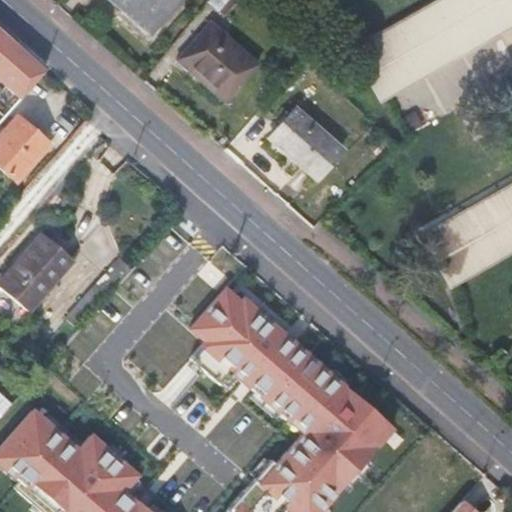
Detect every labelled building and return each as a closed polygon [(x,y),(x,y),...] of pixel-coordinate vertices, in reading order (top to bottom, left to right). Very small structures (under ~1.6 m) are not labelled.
[(112,0),(152,34),(181,0),(112,0)] [(511,0),(441,0),(351,51),(379,101),(511,25),(511,0)] [(259,66),(213,24),(179,61),(225,103),(259,66)] [(0,65),(15,48),(0,34),(0,65)] [(0,115),(41,70),(19,51),(15,48),(0,65),(0,115)] [(272,135),(321,180),(347,151),(298,106),(272,135)] [(0,137),(0,170),(11,181),(42,145),(15,121),(0,137)] [(511,184),(423,233),(451,283),(511,249),(511,184)] [(69,261),(40,234),(0,279),(0,288),(25,311),(69,261)] [(489,357),(495,363),(508,349),(502,343),(489,357)] [(0,446),(9,436),(0,428),(0,446)] [(449,511),(468,511),(458,503),(449,511)]
